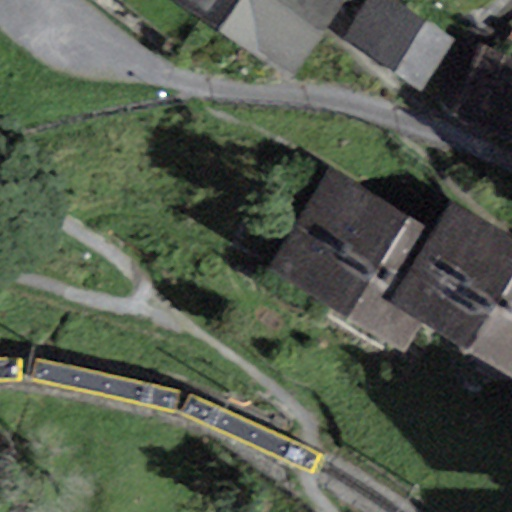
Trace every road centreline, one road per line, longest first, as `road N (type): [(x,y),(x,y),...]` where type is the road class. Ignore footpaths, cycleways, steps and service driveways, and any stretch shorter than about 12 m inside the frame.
road 1 (residential): [(511,180),(398,113),(231,99),(60,21),(35,0)]
road 2 (residential): [(0,272),(116,307),(138,303),(140,292),(121,260),(0,186)]
